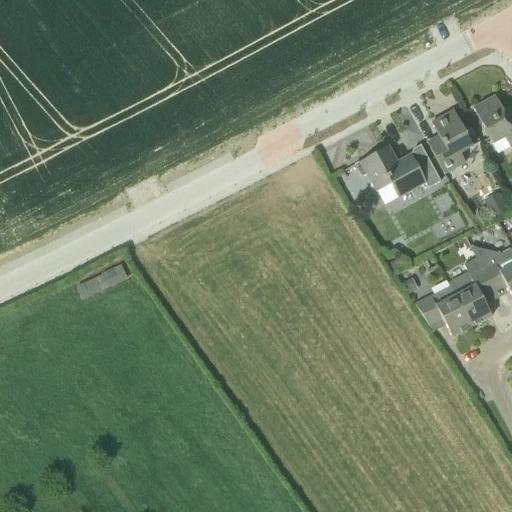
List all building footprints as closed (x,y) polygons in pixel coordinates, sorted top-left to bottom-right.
[(504,138),(509,148),(511,146),(511,122),(505,110),(503,112),(495,98),(473,110),(492,145),(504,138)] [(430,149),(444,175),(465,164),(460,154),(472,147),(453,112),(431,124),(441,143),(430,149)] [(423,184),(426,190),(439,183),(419,146),(418,147),(422,153),(400,165),(396,164),(392,155),(387,148),(356,165),(363,177),(367,175),(376,192),(390,185),(397,198),(423,184)] [(498,193),(482,202),(492,221),(508,212),(498,193)] [(500,255),(469,248),(476,260),(494,294),(506,287),(511,299),(511,250),(511,249),(500,255)] [(398,260),(387,265),(390,273),(401,268),(398,260)] [(447,284),(448,288),(471,328),(491,318),(482,300),(494,294),(476,260),(464,266),(467,274),(447,284)] [(125,263),(79,284),(85,295),(130,274),(125,263)] [(411,279),(401,284),(407,296),(417,290),(411,279)] [(471,328),(448,288),(415,306),(429,327),(442,321),(451,338),(471,328)]
